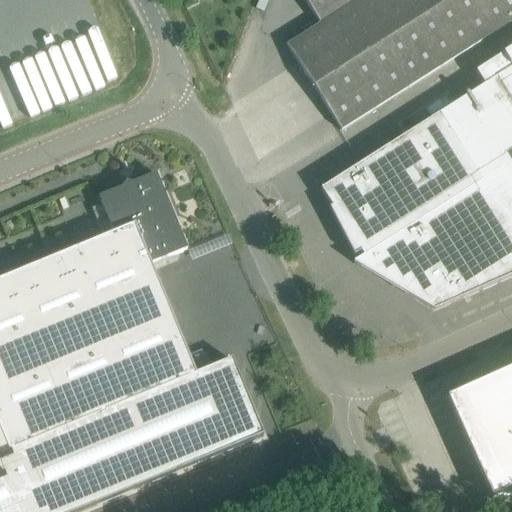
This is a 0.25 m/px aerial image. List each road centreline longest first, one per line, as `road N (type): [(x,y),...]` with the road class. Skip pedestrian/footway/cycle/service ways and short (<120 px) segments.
road 1 (unclassified): [(356,383),(333,372),(313,345),(218,141),(171,97)]
road 2 (unclassified): [(0,173),(171,97)]
road 3 (unclassified): [(356,383),(395,377),(511,324)]
road 4 (unclassified): [(385,511),(352,415),(356,383)]
